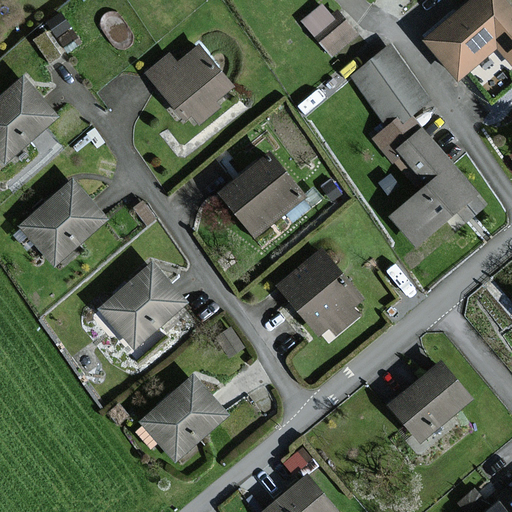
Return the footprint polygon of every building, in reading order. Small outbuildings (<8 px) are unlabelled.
[(343,8),(336,14),(325,0),(321,0),(302,16),(332,53),(361,30),(343,8)] [(511,65),(511,15),(498,0),(473,0),(425,42),(457,79),(495,46),(511,65)] [(229,87),(199,49),(176,67),(168,56),(147,73),(182,119),(190,113),(198,124),(217,109),(211,100),(229,87)] [(354,78),(394,126),(408,114),(427,98),(387,50),(354,78)] [(60,113),(28,75),(0,99),(0,150),(8,159),(60,113)] [(474,193),(408,114),(394,126),(377,140),(421,192),(390,218),(414,246),(455,211),(465,222),(480,209),(470,197),(474,193)] [(300,198),(266,157),(219,195),(253,236),(300,198)] [(110,216),(77,179),(24,225),(57,263),(110,216)] [(358,300),(321,254),(280,287),(317,333),(328,324),(335,333),(355,317),(348,308),(358,300)] [(190,299),(157,261),(104,307),(138,345),(190,299)] [(467,400),(437,366),(391,407),(421,441),(467,400)] [(231,411),(198,376),(149,422),(181,457),(231,411)] [(299,449),(286,455),(294,472),(307,465),(299,449)] [(338,511),(341,510),(311,474),(267,511),(338,511)] [(511,511),(511,489),(485,511),(511,511)]
